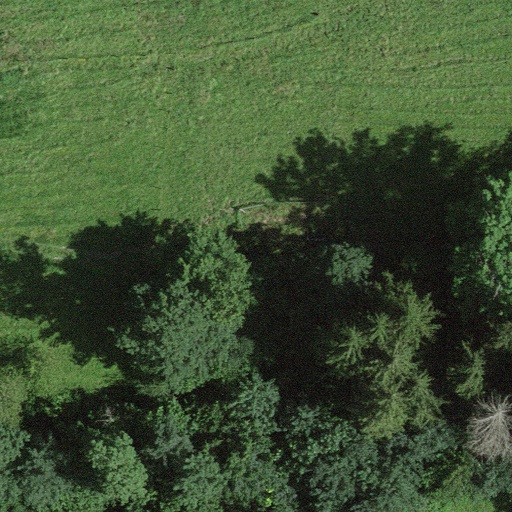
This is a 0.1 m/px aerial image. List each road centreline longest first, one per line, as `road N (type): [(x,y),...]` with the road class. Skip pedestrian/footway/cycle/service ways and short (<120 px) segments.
road 1 (track): [(0,431),(137,411),(511,280)]
road 2 (track): [(374,327),(205,294),(101,260),(0,249)]
